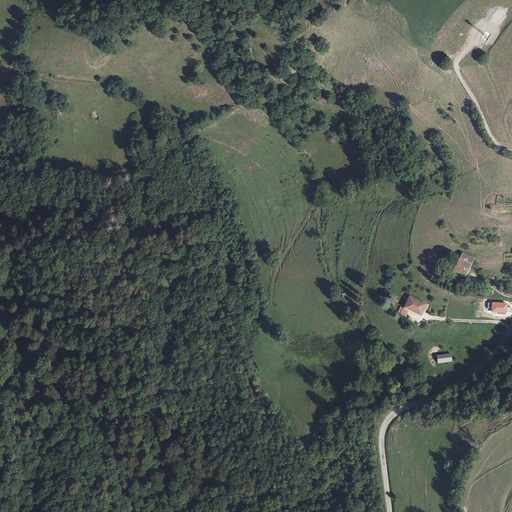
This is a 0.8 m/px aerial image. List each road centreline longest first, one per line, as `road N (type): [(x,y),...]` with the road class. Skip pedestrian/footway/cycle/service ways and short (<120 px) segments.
road 1 (track): [(0,327),(167,471),(178,460),(168,351),(188,313),(215,321),(302,458),(316,463),(322,431),(347,413)]
road 2 (tertiary): [(389,511),(382,437),(388,419),(444,392),(511,332)]
road 3 (track): [(31,0),(21,47),(33,71),(118,85),(166,130),(178,123)]
road 4 (track): [(347,413),(426,389),(508,336)]
